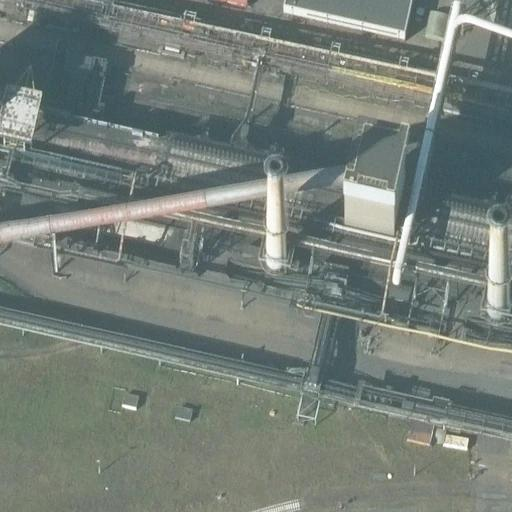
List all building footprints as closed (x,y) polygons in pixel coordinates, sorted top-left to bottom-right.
[(286,0),(283,16),(404,43),(413,0),(286,0)] [(181,43),(166,39),(164,50),(178,53),(181,43)] [(230,122),(233,96),(197,92),(194,118),(230,122)] [(490,109),(443,99),(440,112),(487,122),(490,109)] [(0,114),(0,167),(511,277),(511,229),(378,199),(0,114)] [(410,295),(389,290),(387,301),(407,306),(410,295)] [(138,400),(124,397),(122,408),(136,411),(138,400)] [(192,413),(177,410),(174,421),(189,424),(192,413)] [(466,452),(468,442),(444,438),(442,447),(466,452)]
